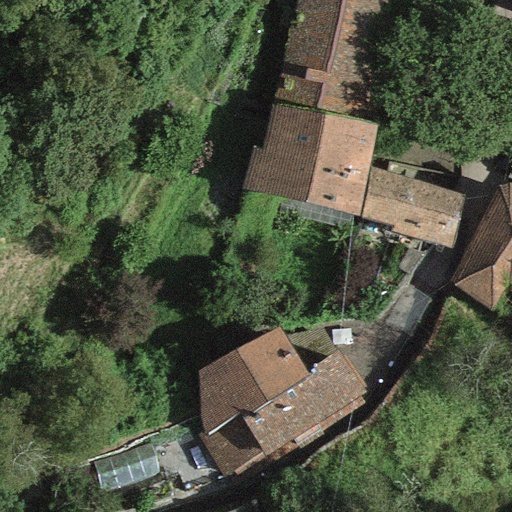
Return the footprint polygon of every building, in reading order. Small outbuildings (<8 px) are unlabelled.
[(400,0),(297,0),(284,60),(382,83),(400,0)] [(342,87),(279,73),(262,148),(250,146),(241,190),(353,214),(373,123),(336,115),(342,87)] [(461,193),(372,172),(360,224),(448,245),(461,193)] [(494,187),(447,281),(490,313),(507,286),(511,288),(511,185),(508,183),(494,187)] [(278,327),(196,373),(198,436),(219,479),(363,389),(336,352),(306,371),(278,327)] [(148,444),(88,462),(97,491),(156,473),(148,444)]
